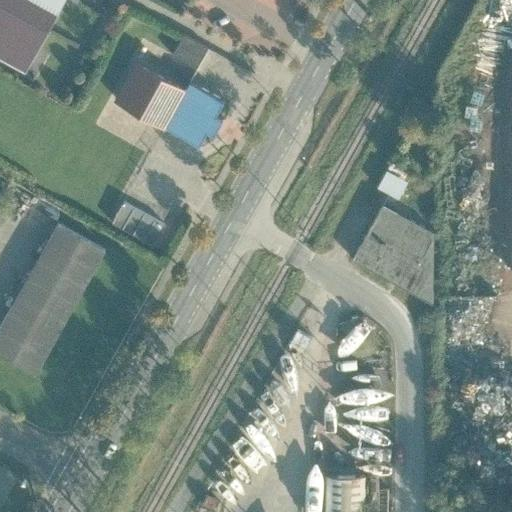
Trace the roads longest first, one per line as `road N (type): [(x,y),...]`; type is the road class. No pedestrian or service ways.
road 1 (unclassified): [(229,223),(314,260),(411,336),(410,511)]
road 2 (secondary): [(229,223),(83,484)]
road 3 (secondary): [(354,0),(229,223)]
